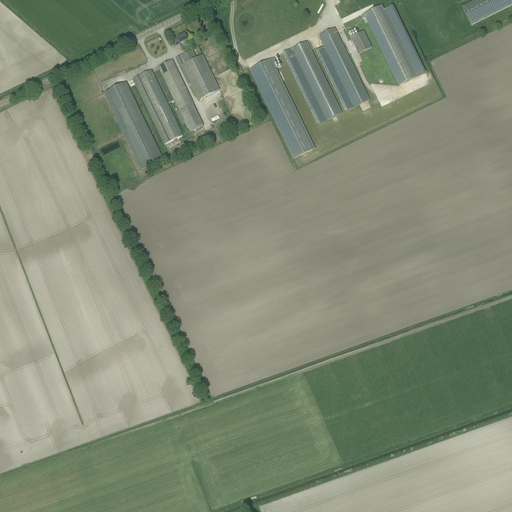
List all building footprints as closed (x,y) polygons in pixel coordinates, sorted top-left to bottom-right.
[(471,26),(511,5),(511,0),(476,0),(462,7),(471,26)] [(365,19),(398,86),(398,87),(417,78),(425,74),(426,73),(425,73),(393,6),(385,10),(385,9),(384,10),(382,6),(361,16),(363,20),(365,19)] [(324,48),(315,52),(345,113),(370,101),(335,28),(319,36),(324,48)] [(358,55),(372,48),(364,32),(350,38),(358,55)] [(188,41),(185,35),(172,41),(174,43),(173,44),(174,47),(184,43),(186,47),(190,46),(187,41),(188,41)] [(342,114),(307,42),(282,54),(317,126),(342,114)] [(182,66),(197,98),(199,101),(220,91),(214,79),(213,77),(203,56),(197,59),(193,51),(175,59),(179,67),(180,67),(182,66)] [(276,63),(274,58),(271,60),(249,70),(293,160),(315,149),(274,64),(276,63)] [(190,133),(203,126),(193,104),(194,104),(172,60),(158,68),(178,111),(179,111),(190,133)] [(151,71),(137,78),(133,80),(164,146),(183,136),(151,71)] [(104,94),(110,107),(141,171),(163,160),(126,83),(104,94)]
